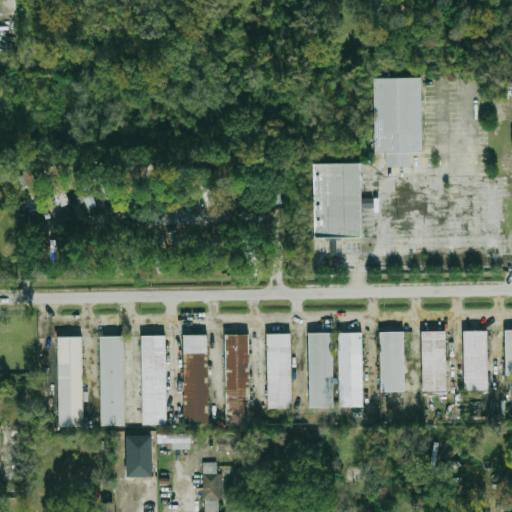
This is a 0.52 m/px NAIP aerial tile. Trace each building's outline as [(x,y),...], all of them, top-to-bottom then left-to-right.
[(0,0),(18,0),(18,14),(0,14),(0,0)] [(372,77),(420,77),(420,150),(411,150),(385,151),(373,151),(372,77)] [(385,151),(411,150),(411,166),(385,166),(385,151)] [(313,163),(361,163),(361,238),(313,238),(313,163)] [(45,168),(55,201),(66,198),(56,165),(45,168)] [(196,194),(204,192),(205,206),(211,205),(207,170),(193,172),(196,194)] [(81,202),(85,201),(88,209),(96,205),(83,172),(78,174),(79,178),(72,180),(81,202)] [(251,234),(239,239),(253,277),(265,272),(251,234)] [(125,243),(134,273),(144,270),(135,240),(125,243)] [(462,330),(487,330),(488,389),(463,390),(462,330)] [(379,332),(404,331),(404,391),(380,391),(379,332)] [(421,331),(446,331),(447,390),(422,391),(421,331)] [(226,333),(251,333),(252,423),(227,424),(226,333)] [(308,334),(333,333),(334,406),(309,406),(308,334)] [(337,333),(362,333),(363,406),(338,406),(337,333)] [(267,334),(292,334),(293,406),(268,407),(267,334)] [(184,335),(209,335),(210,425),(185,425),(184,335)] [(59,337),(84,336),(85,427),(60,427),(59,337)] [(101,336),(125,336),(126,426),(102,427),(101,336)] [(143,336),(168,336),(169,426),(144,426),(143,336)] [(158,434),(158,443),(172,443),(172,449),(189,449),(189,442),(194,442),(194,434),(158,434)] [(218,451),(238,451),(238,437),(219,436),(218,451)] [(129,438),(129,477),(154,477),(154,438),(129,438)] [(219,511),(219,462),(204,462),(204,511),(219,511)] [(511,511),(500,511),(500,498),(511,498),(511,511)]
